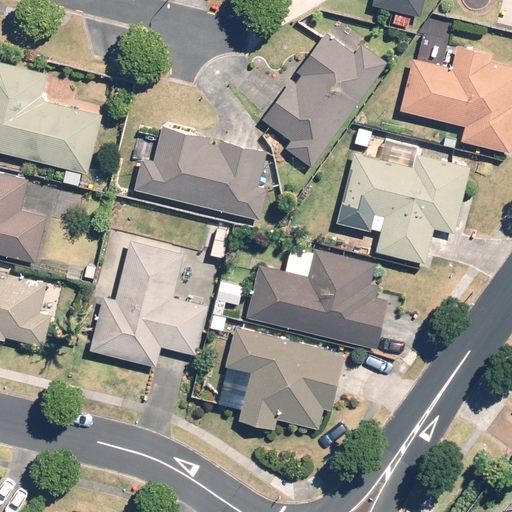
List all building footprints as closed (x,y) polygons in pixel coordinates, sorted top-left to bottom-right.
[(373,0),(373,4),(421,16),(424,0),(373,0)] [(262,119),(291,140),(285,148),(311,166),(387,62),(361,43),(354,52),(325,31),(297,70),(302,74),(296,82),(291,79),(262,119)] [(411,57),(399,111),(464,125),(460,141),(510,152),(511,141),(511,65),(492,61),(493,52),(458,44),(453,67),(411,57)] [(0,152),(66,169),(63,181),(78,185),(81,172),(87,174),(101,114),(45,100),(42,95),(47,72),(0,60),(0,152)] [(143,157),(135,189),(260,219),(267,188),(259,186),(267,151),(219,139),(217,144),(209,142),(210,137),(163,125),(154,160),(143,157)] [(349,171),(341,204),(346,205),(343,218),(363,223),(366,210),(384,215),(375,250),(425,263),(434,227),(454,232),(471,167),(416,153),(417,147),(385,139),(381,158),(354,151),(353,154),(348,152),(344,169),(349,171)] [(0,252),(35,261),(47,215),(21,209),(29,179),(0,171),(0,252)] [(184,252),(131,239),(116,298),(104,295),(91,350),(156,366),(161,346),(196,354),(208,305),(173,296),(184,252)] [(260,263),(247,316),(377,348),(389,300),(376,296),(379,285),(371,283),(376,263),(314,248),(313,252),(291,246),(285,270),(260,263)] [(0,338),(5,340),(6,337),(44,346),(52,315),(39,311),(46,282),(0,270),(0,338)] [(244,284),(221,279),(213,312),(222,314),(225,301),(240,305),(244,284)] [(226,317),(213,314),(210,326),(223,329),(226,317)] [(345,353),(235,326),(225,365),(229,366),(220,403),(241,409),(238,419),(275,428),(277,418),(319,429),(324,408),(331,409),(345,353)] [(511,511),(511,499),(510,500),(500,511),(511,511)]
